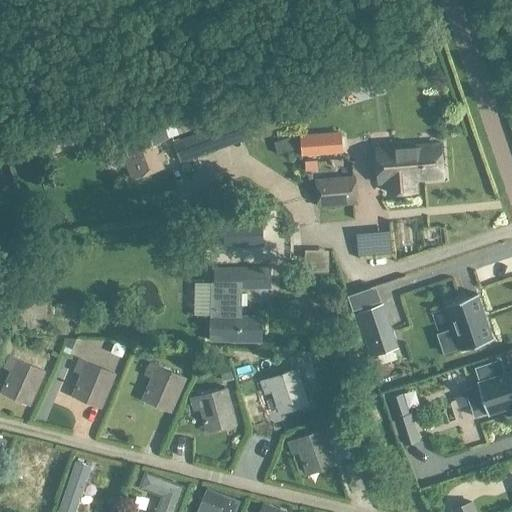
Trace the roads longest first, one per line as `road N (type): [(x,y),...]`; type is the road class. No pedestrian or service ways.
road 1 (residential): [(354,511),(0,421)]
road 2 (unclassified): [(511,181),(449,0)]
road 3 (track): [(175,0),(17,66)]
